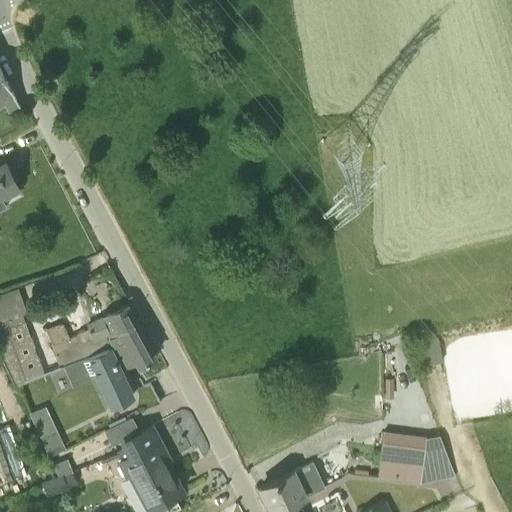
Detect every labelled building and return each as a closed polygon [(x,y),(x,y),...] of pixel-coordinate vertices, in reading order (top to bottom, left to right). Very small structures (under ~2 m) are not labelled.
[(0,105),(3,103),(13,92),(0,67),(0,105)] [(10,113),(21,107),(13,92),(3,103),(10,113)] [(0,206),(7,204),(3,195),(18,187),(4,160),(0,161),(0,206)] [(83,314),(76,291),(36,303),(40,314),(24,319),(43,371),(59,365),(85,353),(86,354),(108,345),(111,343),(124,366),(135,360),(137,363),(155,354),(127,303),(86,325),(83,327),(77,316),(83,314)] [(422,338),(426,360),(445,356),(440,334),(422,338)] [(150,381),(130,392),(108,345),(86,354),(109,407),(111,406),(119,421),(160,401),(150,381)] [(66,449),(46,406),(30,414),(50,456),(66,449)] [(134,511),(142,511),(150,508),(180,492),(179,490),(180,490),(179,488),(183,486),(175,471),(176,471),(152,425),(123,440),(126,446),(117,451),(122,460),(119,461),(127,476),(118,481),(134,511)] [(425,452),(381,446),(377,475),(421,480),(425,452)] [(65,457),(52,463),(57,475),(71,469),(65,457)] [(293,498),(293,499),(323,483),(311,459),(293,469),(260,486),(271,508),(272,509),(293,498)] [(46,495),(78,483),(72,469),(71,469),(57,475),(41,481),(46,495)] [(266,511),(300,511),(293,499),(293,498),(272,509),(271,508),(266,511)] [(391,511),(384,499),(359,511),(391,511)]
